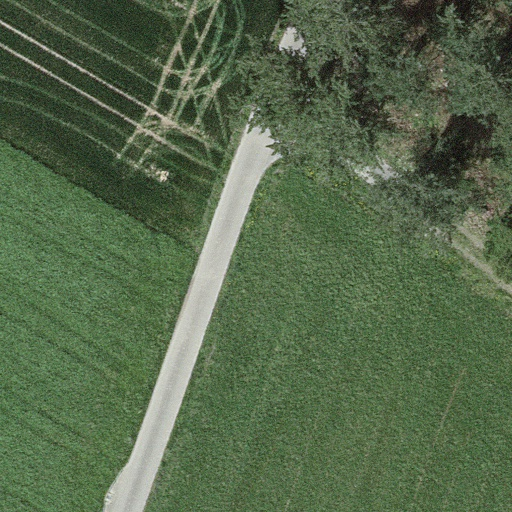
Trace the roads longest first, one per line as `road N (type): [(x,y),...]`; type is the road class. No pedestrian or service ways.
road 1 (unclassified): [(315,0),(268,106),(141,511)]
road 2 (track): [(511,277),(268,106)]
